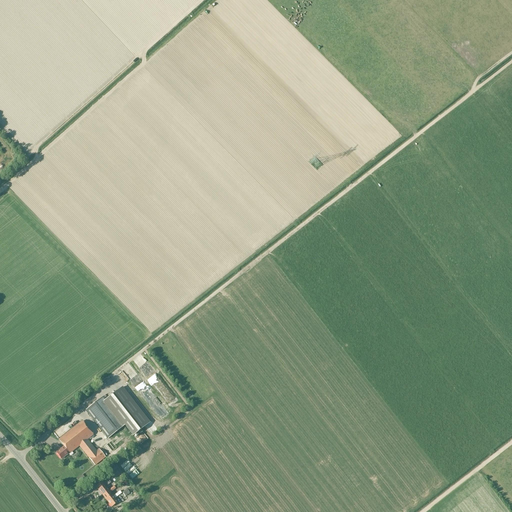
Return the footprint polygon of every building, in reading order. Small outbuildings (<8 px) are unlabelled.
[(122,387),(106,400),(125,425),(133,435),(138,432),(139,434),(143,432),(141,429),(149,423),(122,387)] [(108,438),(125,425),(106,400),(103,396),(86,410),(108,438)] [(105,457),(99,449),(97,451),(87,439),(93,435),(82,421),(58,440),(64,447),(56,453),(61,459),(68,454),(79,446),(95,465),(105,457)] [(109,476),(112,479),(119,474),(116,470),(109,476)] [(102,495),(108,491),(105,487),(111,483),(108,480),(103,484),(102,482),(95,487),(96,487),(98,489),(98,490),(102,495)] [(107,501),(113,496),(110,493),(115,489),(113,487),(108,491),(102,495),(107,501)] [(107,501),(111,507),(117,502),(114,498),(121,493),(120,491),(113,496),(107,501)]
